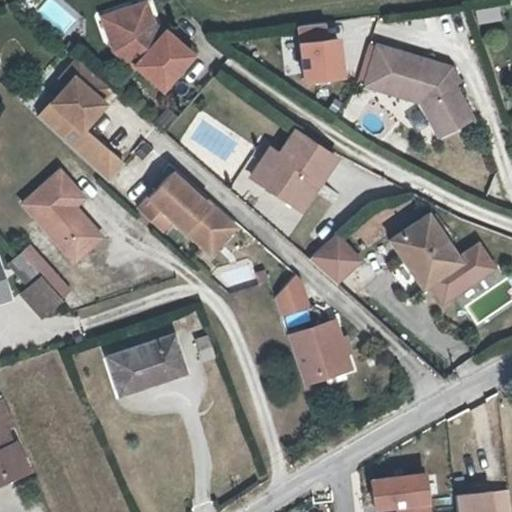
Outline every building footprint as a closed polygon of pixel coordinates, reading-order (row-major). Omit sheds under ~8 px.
[(165,37),(169,32),(158,23),(151,1),(145,3),(153,27),(165,37)] [(153,27),(145,3),(113,14),(118,31),(128,39),(119,50),(139,68),(141,65),(168,89),(198,55),(170,30),(169,32),(165,37),(153,27)] [(118,31),(113,14),(106,16),(119,50),(128,39),(118,31)] [(338,39),(327,40),(325,24),(298,28),(304,81),(342,77),(338,39)] [(457,122),(461,129),(478,120),(459,86),(455,78),(457,70),(451,68),(385,48),(372,84),(427,103),(441,130),(457,122)] [(116,83),(86,56),(67,77),(74,83),(42,121),(109,183),(127,164),(90,127),(112,103),(108,99),(105,96),(116,83)] [(455,78),(459,86),(465,83),(457,70),(455,78)] [(120,87),(116,83),(105,96),(108,99),(120,87)] [(182,115),(173,108),(162,121),(171,128),(182,115)] [(457,122),(441,130),(445,138),(461,129),(457,122)] [(281,170),(270,184),(305,208),(319,188),(315,185),(319,179),(324,181),(340,156),(301,130),(285,153),(276,147),(267,160),(281,170)] [(281,170),(267,160),(257,175),(270,184),(281,170)] [(73,199),(82,191),(62,169),(25,203),(78,262),(106,237),(78,205),(73,199)] [(173,173),(138,210),(161,232),(172,221),(203,249),(227,224),(173,173)] [(315,185),(319,188),(324,181),(319,179),(315,185)] [(73,199),(78,205),(87,197),(82,191),(73,199)] [(459,252),(431,211),(392,238),(404,254),(405,252),(424,280),(430,276),(444,296),(496,261),(480,237),(459,252)] [(227,224),(203,249),(209,255),(233,230),(227,224)] [(365,256),(340,231),(315,257),(342,280),(365,256)] [(39,320),(60,302),(20,255),(6,267),(25,288),(18,295),(39,320)] [(0,302),(11,299),(0,268),(0,302)] [(272,298),(280,319),(307,309),(298,284),(294,278),(272,298)] [(334,322),(287,338),(303,386),(351,370),(334,322)] [(184,373),(172,337),(109,357),(121,394),(184,373)] [(216,362),(208,343),(199,347),(206,366),(216,362)] [(0,426),(0,476),(20,469),(5,424),(0,426)] [(367,478),(371,511),(395,509),(394,511),(431,511),(427,471),(367,478)] [(511,511),(510,490),(457,495),(458,511),(511,511)]
